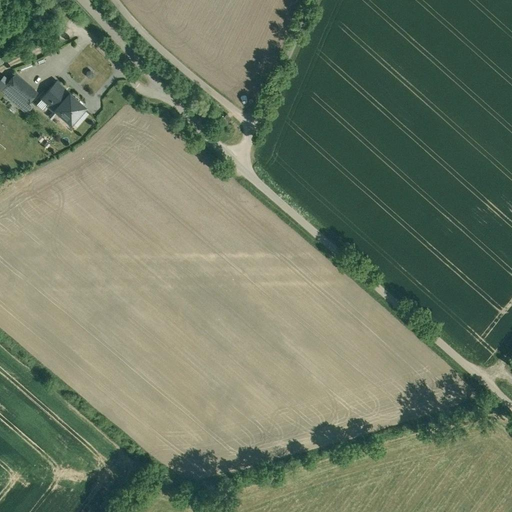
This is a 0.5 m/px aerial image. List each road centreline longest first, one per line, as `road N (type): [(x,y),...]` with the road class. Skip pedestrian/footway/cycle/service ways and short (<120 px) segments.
road 1 (unclassified): [(511,406),(232,160)]
road 2 (unclassified): [(232,160),(247,142),(247,121),(181,69),(116,0)]
road 3 (unclassified): [(232,160),(83,0)]
